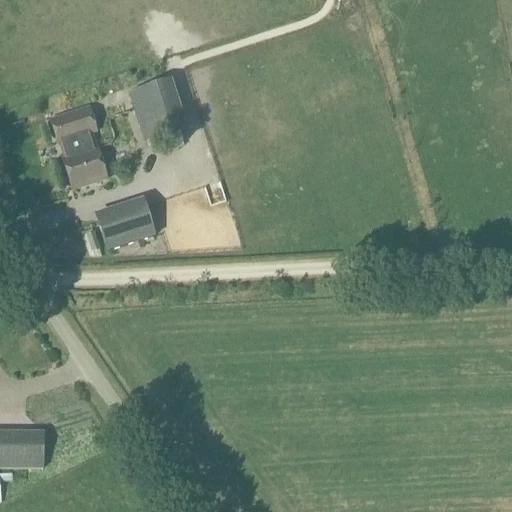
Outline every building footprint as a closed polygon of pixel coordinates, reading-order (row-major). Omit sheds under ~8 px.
[(128,94),(144,144),(187,130),(171,80),(128,94)] [(94,151),(90,136),(97,134),(89,110),(49,123),(57,146),(62,145),(67,159),(62,161),(72,192),(105,181),(96,150),(94,151)] [(199,194),(213,189),(205,170),(191,176),(199,194)] [(105,253),(152,238),(141,203),(94,218),(105,253)] [(38,242),(57,237),(52,220),(33,225),(38,242)] [(32,226),(0,234),(5,254),(37,246),(32,226)]
